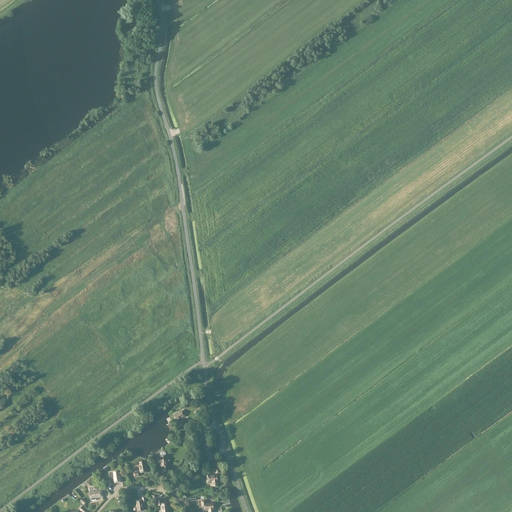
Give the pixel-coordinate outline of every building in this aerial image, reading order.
[(176,421),(185,417),(183,411),(174,415),(176,421)] [(156,458),(156,462),(157,465),(160,465),(160,468),(163,468),(164,473),(169,472),(167,456),(159,457),(156,458)] [(140,472),(134,473),(134,477),(139,476),(139,474),(147,472),(145,461),(139,463),(140,467),(139,467),(140,472)] [(119,472),(113,473),(110,473),(110,478),(113,478),(114,481),(111,483),(109,481),(107,483),(110,487),(113,485),(114,483),(121,482),(119,472)] [(210,473),(206,474),(207,484),(212,483),(213,487),(218,486),(218,482),(217,476),(210,476),(210,473)] [(102,491),(89,492),(90,499),(94,498),(94,499),(103,497),(102,491)] [(142,500),(136,501),(136,506),(137,506),(137,511),(144,510),(143,502),(146,502),(145,497),(142,498),(142,500)] [(161,501),(158,501),(158,506),(159,508),(161,507),(161,510),(162,510),(161,511),(168,511),(167,502),(161,503),(161,501)] [(202,511),(208,511),(213,511),(213,503),(206,504),(205,501),(202,501),(202,511)]
